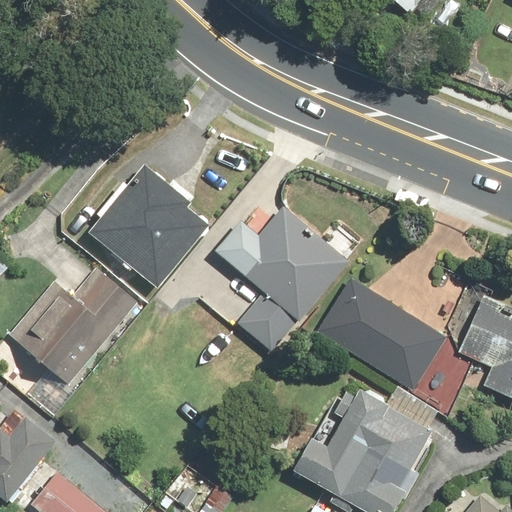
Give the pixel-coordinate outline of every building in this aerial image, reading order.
[(425,0),(397,0),(413,14),(425,0)] [(129,181),(102,214),(106,217),(96,230),(120,249),(114,256),(136,275),(142,267),(165,286),(215,225),(194,207),(197,203),(150,164),(133,185),(129,181)] [(241,323),(274,352),(351,261),(289,209),(266,235),(247,219),(221,249),(269,290),(241,323)] [(141,302),(100,267),(78,294),(60,279),(14,333),(54,366),(73,382),(141,302)] [(449,337),(357,278),(323,330),(416,390),(449,337)] [(511,305),(487,295),(462,353),(495,367),(488,384),(511,394),(511,305)] [(415,467),(436,430),(432,427),(441,411),(400,387),(390,404),(365,389),(334,443),(318,434),(298,470),(371,511),(401,511),(424,472),(415,467)] [(0,491),(13,502),(59,441),(17,409),(0,431),(0,491)] [(305,432),(280,416),(265,440),(289,456),(305,432)] [(109,511),(62,470),(34,503),(44,511),(109,511)] [(227,511),(238,497),(202,472),(181,502),(195,511),(227,511)] [(511,511),(511,505),(511,506),(510,506),(509,506),(508,506),(508,507),(507,507),(507,508),(506,509),(506,510),(506,511),(504,511),(485,495),(469,511),(511,511)] [(333,511),(320,503),(314,511),(333,511)]
